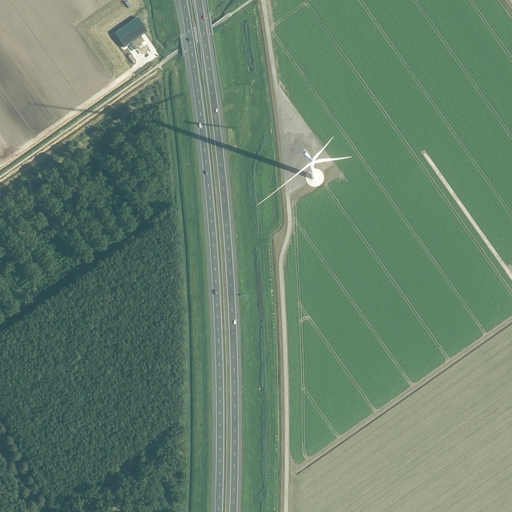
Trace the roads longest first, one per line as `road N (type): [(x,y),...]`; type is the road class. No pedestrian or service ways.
road 1 (motorway): [(181,0),(213,231),(218,511)]
road 2 (motorway): [(235,511),(229,231),(199,0)]
